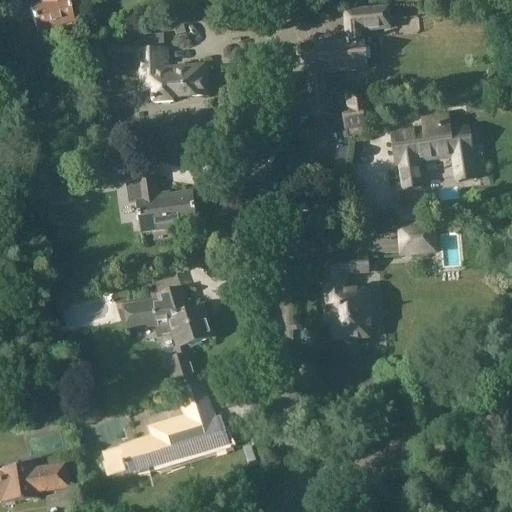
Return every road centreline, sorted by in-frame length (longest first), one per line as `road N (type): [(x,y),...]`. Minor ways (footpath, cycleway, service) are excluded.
road 1 (residential): [(294,505),(283,479),(250,0)]
road 2 (residential): [(294,505),(391,451),(467,420),(511,414)]
